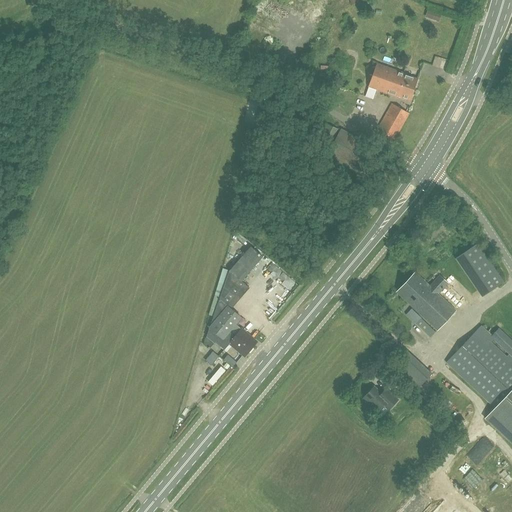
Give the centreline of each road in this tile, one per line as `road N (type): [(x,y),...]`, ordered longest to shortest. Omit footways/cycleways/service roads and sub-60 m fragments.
road 1 (secondary): [(145,511),(425,169)]
road 2 (unclassified): [(425,169),(284,84),(56,0)]
road 3 (secondary): [(425,169),(483,61),(501,0)]
road 4 (unclassified): [(511,262),(457,191),(425,169)]
